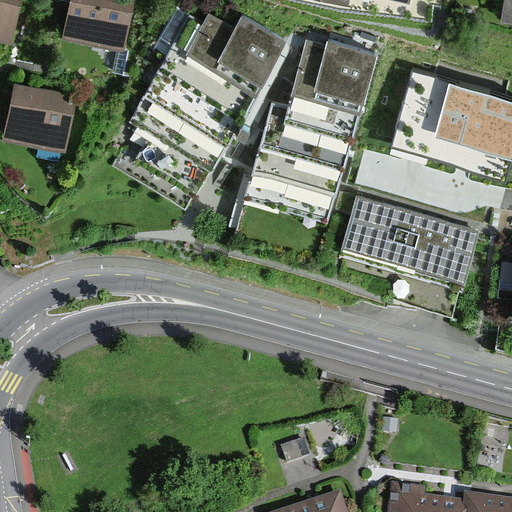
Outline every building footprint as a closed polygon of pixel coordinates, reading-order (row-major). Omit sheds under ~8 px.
[(17,0),(0,0),(0,41),(8,43),(17,0)] [(132,0),(69,0),(69,8),(64,42),(125,50),(132,0)] [(188,208),(282,40),(238,16),(232,27),(209,14),(204,23),(188,14),(128,121),(138,126),(115,167),(188,208)] [(329,219),(374,52),(309,34),(290,105),(274,101),(249,197),(329,219)] [(511,138),(511,91),(434,69),(428,90),(441,93),(432,123),(510,145),(511,138)] [(76,99),(14,88),(4,143),(66,154),(76,99)] [(480,228),(357,192),(340,251),(463,287),(480,228)] [(383,430),(396,432),(397,419),(385,418),(383,430)] [(277,511),(350,511),(343,490),(277,511)] [(468,511),(469,504),(399,496),(397,511),(468,511)] [(511,511),(511,503),(470,498),(469,504),(468,511),(511,511)]
